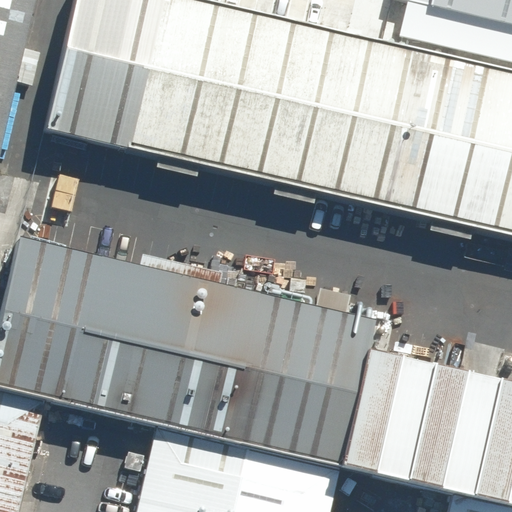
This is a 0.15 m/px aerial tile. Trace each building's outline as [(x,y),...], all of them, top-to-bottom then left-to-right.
[(0,0),(0,102),(23,0),(0,0)] [(511,78),(172,0),(65,0),(35,130),(511,241),(511,78)] [(511,0),(423,0),(421,9),(511,29),(511,0)] [(0,284),(0,393),(330,471),(357,354),(365,321),(11,239),(0,284)] [(511,511),(511,390),(357,354),(330,471),(447,498),(511,511)] [(0,511),(8,511),(34,405),(0,397),(0,511)] [(150,432),(131,511),(325,511),(334,474),(150,432)] [(511,511),(447,498),(443,511),(511,511)]
